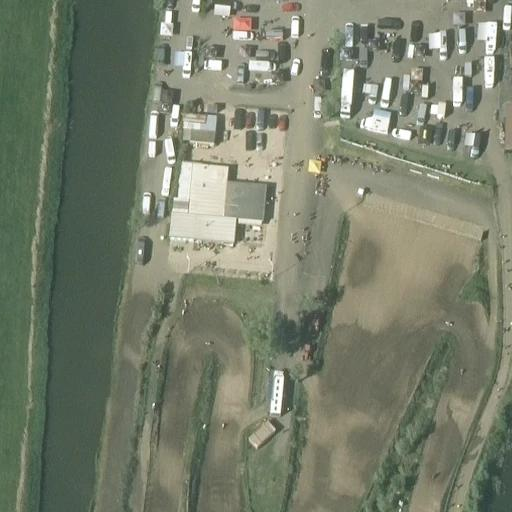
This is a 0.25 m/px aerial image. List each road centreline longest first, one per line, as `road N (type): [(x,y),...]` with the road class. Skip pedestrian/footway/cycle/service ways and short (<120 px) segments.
road 1 (unknown): [(302,28),(291,266),(265,345)]
road 2 (unknown): [(413,182),(349,154),(350,62),(340,42),(302,28),(303,0)]
